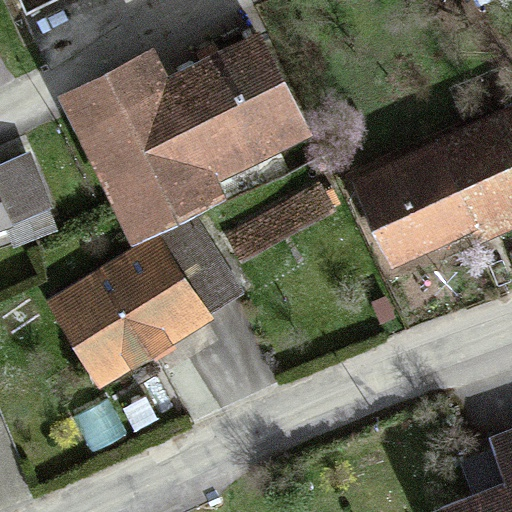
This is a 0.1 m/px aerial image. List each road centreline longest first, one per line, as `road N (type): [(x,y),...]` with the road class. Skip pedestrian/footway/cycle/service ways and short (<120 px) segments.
road 1 (residential): [(89,511),(420,364),(511,332)]
road 2 (residential): [(0,98),(206,0)]
